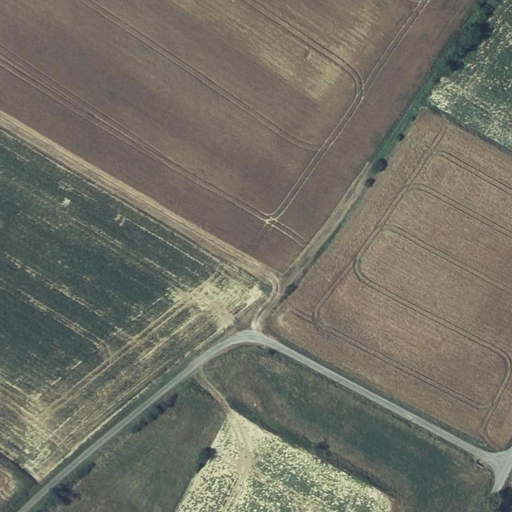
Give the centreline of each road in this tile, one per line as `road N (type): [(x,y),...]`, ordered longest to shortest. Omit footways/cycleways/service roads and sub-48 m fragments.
road 1 (unclassified): [(509,460),(279,345),(232,335),(20,511)]
road 2 (track): [(0,114),(265,271),(278,293)]
road 3 (track): [(249,334),(431,73)]
